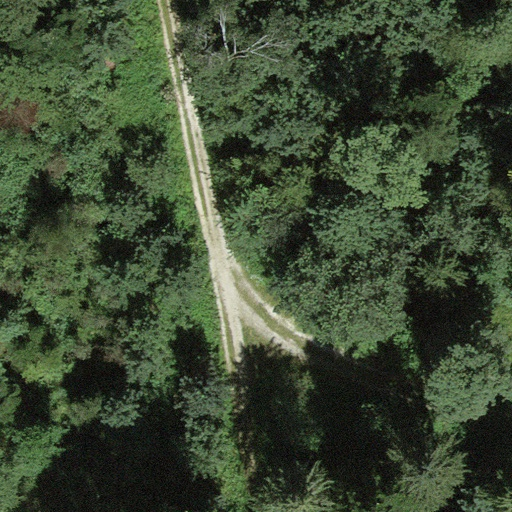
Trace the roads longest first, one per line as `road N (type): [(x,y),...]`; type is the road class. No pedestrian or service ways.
road 1 (track): [(265,511),(161,0)]
road 2 (track): [(511,415),(232,342)]
